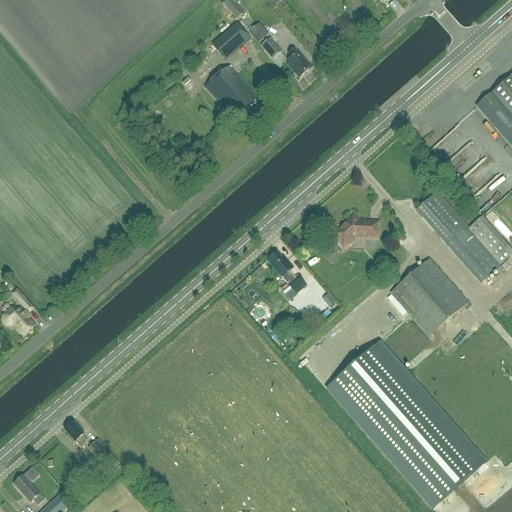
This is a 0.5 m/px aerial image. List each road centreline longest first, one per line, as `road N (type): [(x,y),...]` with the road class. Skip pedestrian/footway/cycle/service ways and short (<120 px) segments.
road 1 (primary): [(0,456),(467,47)]
road 2 (unclassified): [(0,373),(424,0)]
